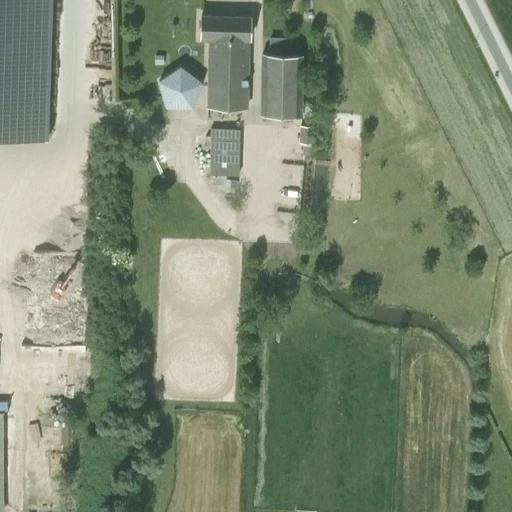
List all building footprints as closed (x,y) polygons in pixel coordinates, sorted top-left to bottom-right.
[(0,0),(0,136),(47,138),(51,0),(0,0)] [(201,15),(201,37),(209,38),(207,106),(246,108),(248,39),(249,39),(250,16),(201,15)] [(269,37),(269,53),(290,54),(290,38),(269,37)] [(301,114),(301,54),(290,54),(269,53),(261,53),(260,114),(301,114)] [(180,68),(160,81),(167,105),(191,106),(200,82),(180,68)] [(312,141),(312,125),(301,125),(300,141),(303,141),(311,141),(312,141)] [(238,175),(239,130),(211,129),(209,174),(238,175)] [(311,141),(303,141),(303,152),(311,152),(311,141)]
